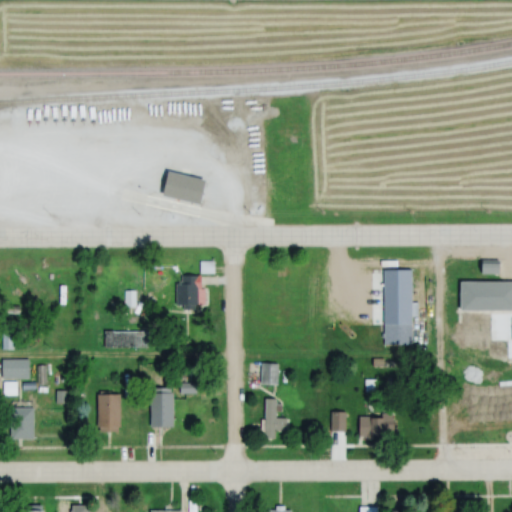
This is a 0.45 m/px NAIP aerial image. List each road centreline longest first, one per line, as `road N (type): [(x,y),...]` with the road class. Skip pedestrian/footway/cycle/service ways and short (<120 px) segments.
road 1 (residential): [(511,468),(0,474)]
road 2 (residential): [(511,240),(0,241)]
road 3 (residential): [(232,511),(231,241)]
